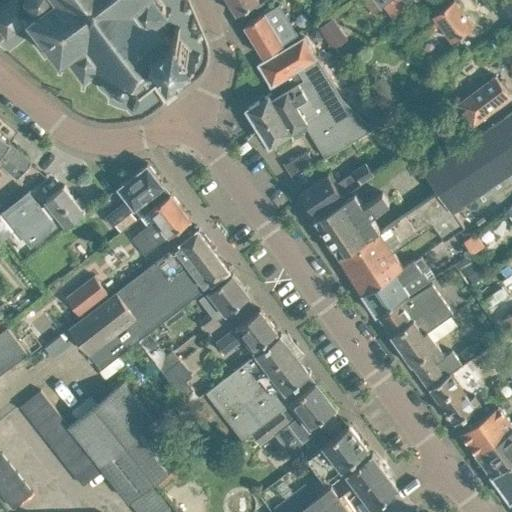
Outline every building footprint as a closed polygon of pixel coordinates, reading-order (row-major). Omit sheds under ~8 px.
[(8,0),(0,6),(0,35),(2,38),(6,35),(7,35),(27,20),(47,46),(51,43),(60,56),(60,60),(63,60),(63,56),(69,52),(84,72),(84,76),(86,76),(87,72),(97,64),(99,67),(99,69),(100,70),(100,72),(101,74),(103,75),(105,77),(106,78),(108,78),(112,83),(111,87),(113,87),(113,90),(114,90),(115,92),(116,94),(117,94),(120,95),(121,96),(124,96),(126,95),(128,94),(130,93),(131,92),(132,90),(132,89),(133,90),(137,91),(141,88),(141,85),(165,67),(168,72),(167,78),(173,79),(174,72),(192,58),(199,59),(200,53),(193,52),(179,34),(180,27),(174,26),(174,33),(169,36),(167,33),(167,31),(167,30),(166,28),(166,27),(165,26),(164,25),(162,23),(160,22),(159,22),(156,19),(167,11),(171,11),(171,9),(167,8),(161,0),(8,0)] [(228,0),(237,13),(258,0),(228,0)] [(394,0),(387,5),(394,14),(407,5),(403,0),(394,0)] [(473,25),(454,0),(452,0),(402,38),(409,48),(442,24),(453,40),(473,25)] [(263,55),(280,45),(296,35),(277,4),(264,11),(261,14),(244,24),(263,55)] [(345,144),(373,126),(342,96),(316,58),(302,35),(275,53),(265,59),(258,63),(270,84),(268,86),(272,91),(247,107),(251,113),(247,115),(262,140),(266,137),(270,144),(292,130),(296,137),(305,132),(300,125),(307,121),(328,155),(345,144)] [(440,72),(460,57),(448,42),(429,57),(440,72)] [(496,74),(458,102),(479,130),(499,116),(494,108),(511,95),(496,74)] [(511,108),(425,169),(439,189),(454,211),(511,170),(511,108)] [(10,143),(0,134),(0,157),(20,176),(32,161),(10,142),(10,143)] [(307,150),(287,163),(293,174),(314,161),(307,150)] [(127,198),(105,216),(112,225),(115,223),(131,211),(135,208),(141,216),(150,208),(171,192),(148,162),(144,165),(118,186),(127,198)] [(315,212),(375,173),(368,162),(336,182),(329,171),(301,190),(315,212)] [(307,168),(298,174),(303,182),(312,177),(307,168)] [(13,203),(5,209),(19,227),(31,243),(56,223),(51,218),(57,213),(67,225),(85,211),(84,209),(83,209),(83,208),(85,206),(78,197),(75,199),(66,186),(64,184),(59,189),(46,198),(48,201),(41,206),(29,190),(13,203)] [(464,225),(454,211),(439,189),(391,222),(381,229),(340,256),(363,292),(404,265),(395,251),(435,224),(445,238),(464,225)] [(364,203),(355,190),(331,206),(314,217),(340,256),(381,229),(371,214),(389,202),(382,192),(364,203)] [(148,225),(132,237),(145,254),(175,230),(191,218),(171,192),(150,208),(141,216),(148,225)] [(5,209),(0,213),(0,229),(6,237),(19,227),(5,209)] [(498,209),(469,226),(476,238),(505,222),(498,209)] [(117,290),(69,327),(89,352),(101,368),(139,339),(149,331),(205,288),(230,269),(230,268),(229,266),(200,229),(199,227),(198,228),(198,227),(182,239),(163,254),(150,264),(117,290)] [(258,276),(266,271),(253,252),(245,258),(258,276)] [(404,265),(363,292),(376,313),(393,302),(413,289),(435,275),(429,265),(422,254),(415,259),(414,258),(404,265)] [(475,263),(466,269),(474,282),(483,276),(475,263)] [(200,297),(210,310),(217,320),(226,312),(234,306),(250,294),(233,272),(217,284),(209,290),(200,297)] [(80,314),(109,293),(94,274),(65,296),(80,314)] [(446,355),(428,331),(453,313),(432,283),(401,302),(380,317),(429,387),(450,372),(462,363),(453,350),(446,355)] [(254,349),(278,331),(261,308),(237,326),(215,342),(222,352),(244,335),(254,349)] [(205,329),(217,320),(210,310),(198,320),(205,329)] [(511,336),(511,313),(501,321),(511,336)] [(0,372),(19,358),(27,351),(7,325),(1,329),(0,329),(0,372)] [(166,353),(149,331),(139,339),(164,371),(180,359),(173,348),(166,353)] [(288,343),(282,335),(281,333),(224,376),(206,391),(243,438),(251,432),(269,418),(291,400),(317,381),(310,373),(311,372),(310,371),(309,371),(293,350),(297,347),(292,340),(288,343)] [(465,359),(474,352),(469,345),(459,352),(465,359)] [(180,359),(164,371),(176,387),(183,397),(193,389),(186,379),(192,374),(180,359)] [(89,394),(98,386),(77,363),(68,371),(89,394)] [(429,387),(461,431),(496,406),(490,397),(481,404),(474,394),(469,398),(450,372),(429,387)] [(100,462),(155,420),(123,381),(70,423),(100,462)] [(269,418),(251,432),(260,444),(288,422),(303,441),(316,431),(311,425),(320,419),(336,407),(317,381),(291,400),(269,418)] [(29,415),(49,399),(41,389),(21,405),(29,415)] [(37,425),(57,409),(49,399),(29,415),(37,425)] [(476,452),(511,427),(511,421),(500,404),(496,406),(461,431),(476,452)] [(45,435),(65,419),(57,409),(37,425),(45,435)] [(52,445),(73,429),(65,419),(45,435),(52,445)] [(139,511),(181,511),(166,492),(156,480),(178,463),(185,457),(155,420),(100,462),(139,511)] [(335,474),(343,468),(368,448),(350,424),(324,443),(316,451),(335,474)] [(511,427),(476,452),(492,474),(511,459),(511,427)] [(60,454),(80,438),(73,429),(52,445),(60,454)] [(68,464),(88,448),(80,438),(60,454),(68,464)] [(75,474),(95,458),(88,448),(68,464),(75,474)] [(0,470),(10,462),(3,453),(0,454),(0,470)] [(369,511),(395,493),(378,464),(379,463),(372,453),(347,472),(355,481),(339,493),(332,483),(316,496),(294,511),(369,511)] [(83,484),(103,468),(95,458),(75,474),(83,484)] [(511,459),(492,474),(511,501),(511,459)] [(0,486),(18,472),(10,462),(0,470),(0,486)] [(0,490),(6,497),(26,482),(18,472),(0,486),(0,490)] [(13,507),(33,492),(26,482),(6,497),(13,507)] [(297,491),(280,504),(286,511),(294,511),(307,503),(297,491)] [(190,511),(209,511),(201,503),(190,511)]
